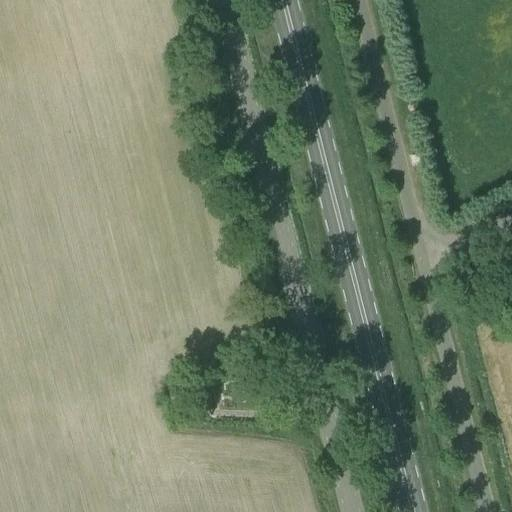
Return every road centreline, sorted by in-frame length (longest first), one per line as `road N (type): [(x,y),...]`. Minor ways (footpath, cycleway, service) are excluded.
road 1 (primary): [(409,511),(280,0)]
road 2 (unclassified): [(348,511),(223,0)]
road 3 (unclassified): [(422,265),(357,0)]
road 4 (unclassified): [(486,511),(422,265)]
